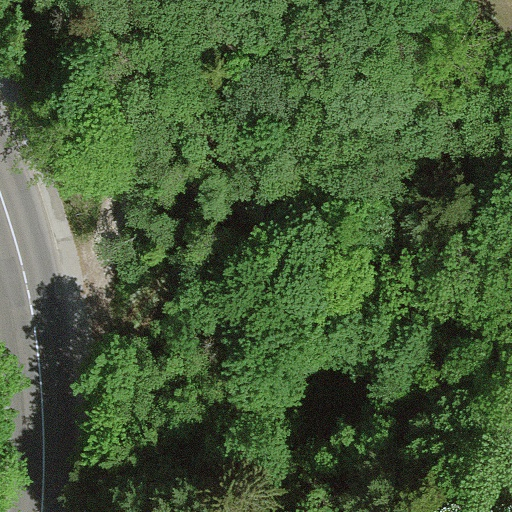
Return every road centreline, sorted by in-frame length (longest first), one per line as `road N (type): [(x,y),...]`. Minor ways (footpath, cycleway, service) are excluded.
road 1 (track): [(194,0),(152,264),(113,317),(37,348)]
road 2 (track): [(112,0),(114,179),(106,235),(90,281),(37,348)]
road 3 (secondary): [(41,511),(37,348),(0,194)]
